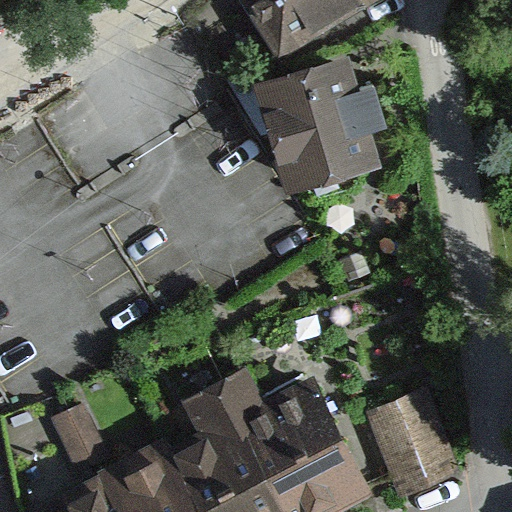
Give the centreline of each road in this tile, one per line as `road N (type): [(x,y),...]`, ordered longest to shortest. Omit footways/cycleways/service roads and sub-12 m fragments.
road 1 (residential): [(504,508),(430,0)]
road 2 (tertiary): [(0,67),(103,0)]
